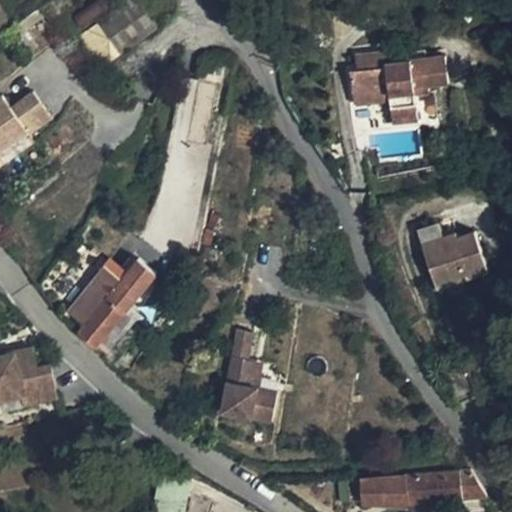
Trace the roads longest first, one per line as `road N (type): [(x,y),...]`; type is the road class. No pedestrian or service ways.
road 1 (residential): [(504,511),(380,321),(361,255),(252,59)]
road 2 (residential): [(282,511),(84,364),(0,265)]
